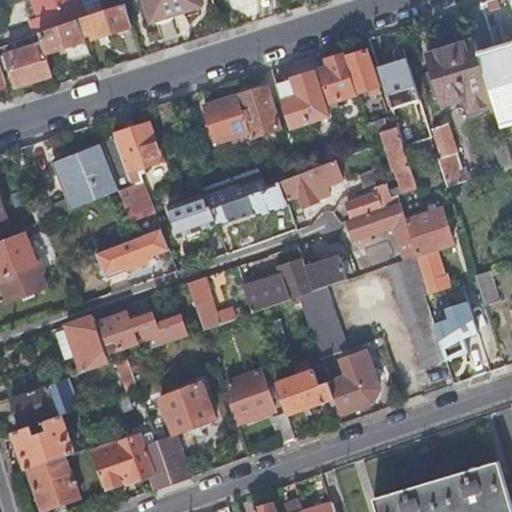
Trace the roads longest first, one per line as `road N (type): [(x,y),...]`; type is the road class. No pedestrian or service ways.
road 1 (residential): [(0,126),(401,0)]
road 2 (residential): [(511,386),(151,511)]
road 3 (residential): [(327,227),(0,338)]
